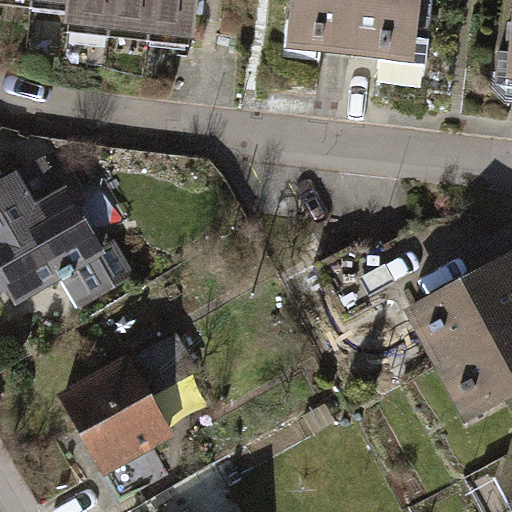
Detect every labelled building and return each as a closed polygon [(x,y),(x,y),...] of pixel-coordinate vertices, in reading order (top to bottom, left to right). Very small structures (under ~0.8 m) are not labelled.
[(0,0),(0,5),(32,9),(33,0),(0,0)] [(33,0),(32,9),(70,13),(71,0),(33,0)] [(68,34),(109,38),(113,0),(71,0),(70,13),(68,34)] [(152,0),(113,0),(109,38),(148,42),(152,0)] [(195,0),(152,0),(148,42),(190,47),(195,0)] [(358,0),(297,0),(293,45),(353,51),(358,0)] [(358,0),(353,51),(382,54),(380,71),(425,75),(432,0),(358,0)] [(511,53),(501,52),(497,86),(508,97),(511,97),(511,53)] [(60,312),(73,332),(133,294),(75,202),(45,220),(25,189),(0,204),(0,290),(27,333),(60,312)] [(511,266),(426,315),(458,371),(511,340),(511,266)] [(141,375),(66,422),(120,507),(193,461),(163,414),(210,384),(175,329),(130,357),(141,375)] [(491,430),(511,418),(511,340),(458,371),(491,430)] [(354,479),(329,440),(294,462),(318,501),(354,479)] [(134,509),(135,511),(233,511),(240,508),(214,463),(134,509)]
